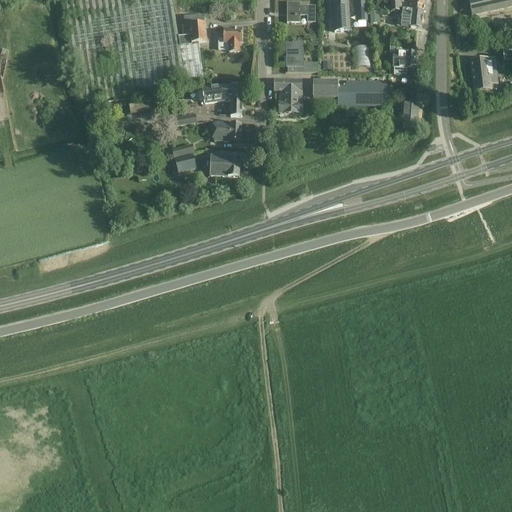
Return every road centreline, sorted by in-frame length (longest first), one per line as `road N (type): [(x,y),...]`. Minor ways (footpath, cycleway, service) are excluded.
road 1 (unclassified): [(0,329),(304,244),(433,217),(511,188)]
road 2 (track): [(395,225),(262,307),(280,511)]
road 3 (secondary): [(262,229),(0,305)]
road 4 (secondary): [(511,140),(262,229)]
road 5 (secondary): [(262,229),(511,158)]
road 6 (residential): [(262,169),(263,0)]
